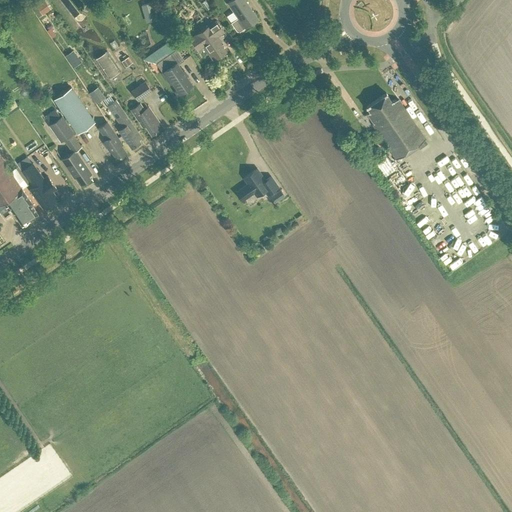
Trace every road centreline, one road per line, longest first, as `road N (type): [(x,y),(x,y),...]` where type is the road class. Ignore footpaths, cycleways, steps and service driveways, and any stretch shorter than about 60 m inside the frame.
road 1 (tertiary): [(0,261),(250,88),(351,30)]
road 2 (primary): [(511,210),(391,36)]
